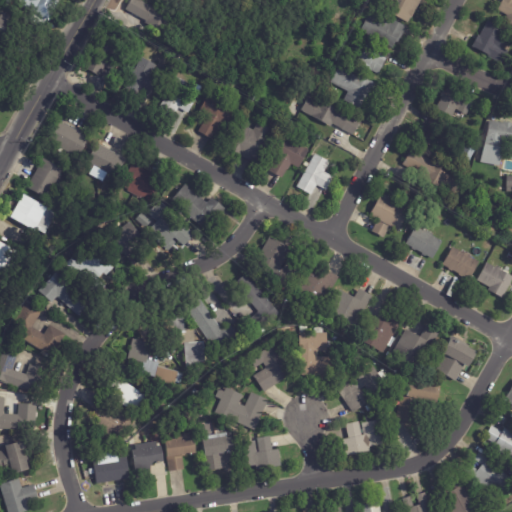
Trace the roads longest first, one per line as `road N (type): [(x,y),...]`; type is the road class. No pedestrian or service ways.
road 1 (residential): [(511,339),(48,80)]
road 2 (residential): [(511,330),(460,426),(417,463),(104,511)]
road 3 (residential): [(261,200),(218,257),(117,317),(85,350),(61,419),(76,511)]
road 4 (residential): [(455,0),(329,237)]
road 5 (tertiary): [(92,0),(0,166)]
